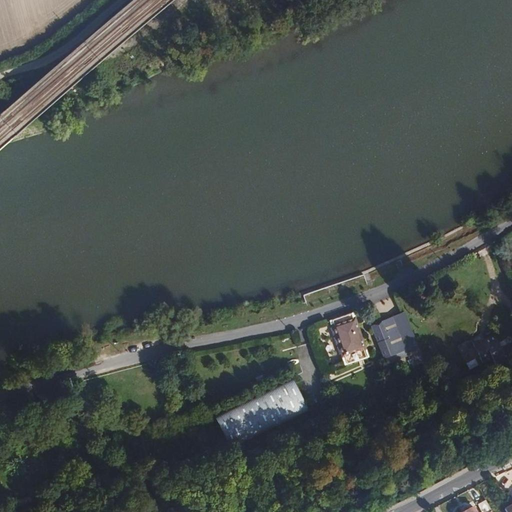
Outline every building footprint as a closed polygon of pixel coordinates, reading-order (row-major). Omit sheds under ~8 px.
[(357,312),(328,322),(343,365),(358,360),(356,351),(367,347),(357,319),(359,318),(357,312)] [(424,361),(404,314),(381,323),(382,325),(374,328),(386,357),(406,349),(407,353),(413,366),(424,361)] [(406,349),(386,357),(388,361),(407,353),(406,349)] [(292,378),(213,416),(230,449),(308,410),(292,378)] [(219,460),(226,457),(222,451),(216,454),(219,460)] [(490,511),(485,500),(477,505),(480,511),(490,511)]
